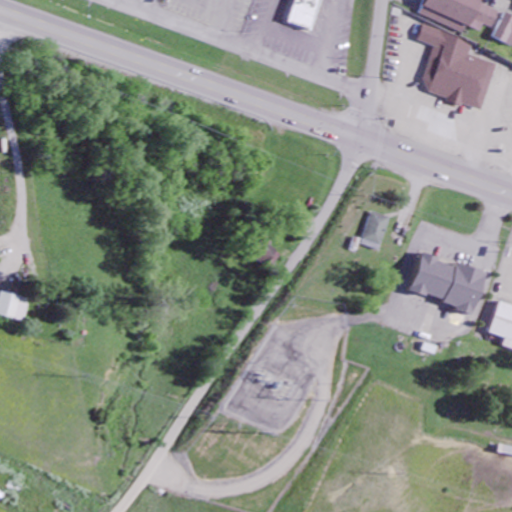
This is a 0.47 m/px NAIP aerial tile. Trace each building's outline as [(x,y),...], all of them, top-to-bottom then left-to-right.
[(323,0),(294,0),(287,23),(313,32),(323,0)] [(426,0),(420,17),(463,35),(466,28),(479,34),(482,27),(491,30),(498,13),(479,6),(481,0),(426,0)] [(492,40),(511,49),(511,46),(511,19),(503,15),(492,40)] [(483,113),(499,67),(471,58),(475,45),(425,29),(420,43),(437,48),(423,93),(483,113)] [(379,253),(391,220),(371,213),(359,246),(379,253)] [(257,259),(271,270),(281,257),(267,246),(257,259)] [(476,315),(488,276),(456,267),(424,258),(412,296),(476,315)] [(0,296),(0,318),(24,325),(30,302),(1,294),(0,296)] [(511,308),(500,304),(490,336),(506,341),(504,348),(511,350),(511,308)]
